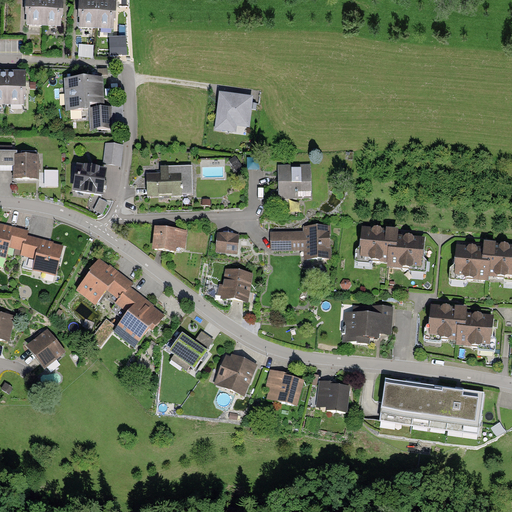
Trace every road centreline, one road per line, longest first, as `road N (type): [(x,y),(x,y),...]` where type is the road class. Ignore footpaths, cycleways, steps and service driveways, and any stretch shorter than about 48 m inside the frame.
road 1 (residential): [(102,228),(246,337),(272,348),(511,383)]
road 2 (residential): [(102,228),(115,218),(129,152),(130,77),(120,64)]
